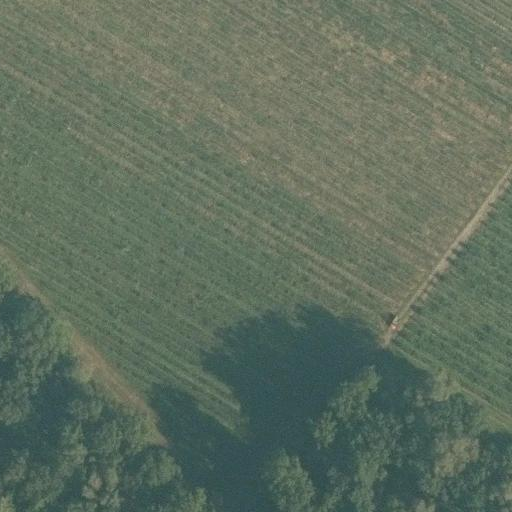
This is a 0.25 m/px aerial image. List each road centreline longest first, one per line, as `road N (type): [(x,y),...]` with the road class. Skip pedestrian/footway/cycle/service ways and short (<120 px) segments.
road 1 (track): [(225,511),(344,376),(400,326),(511,176)]
road 2 (track): [(222,511),(168,435),(0,254)]
